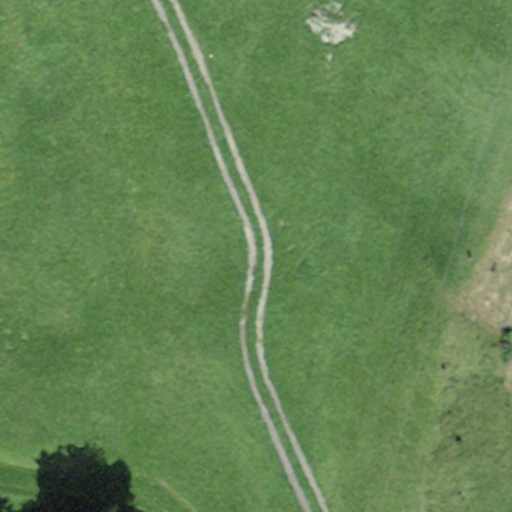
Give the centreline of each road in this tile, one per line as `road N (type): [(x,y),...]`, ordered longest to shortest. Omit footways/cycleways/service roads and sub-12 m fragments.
road 1 (track): [(161,0),(259,241),(250,334),(258,377),(316,511)]
road 2 (track): [(174,511),(135,487),(48,485),(0,474)]
